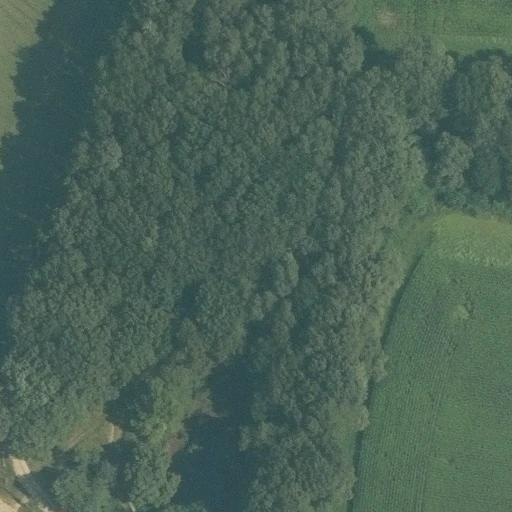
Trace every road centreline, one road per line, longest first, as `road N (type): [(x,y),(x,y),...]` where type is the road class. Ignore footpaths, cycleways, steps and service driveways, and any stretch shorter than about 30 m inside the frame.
road 1 (track): [(511,74),(445,73),(401,88),(142,375)]
road 2 (track): [(0,405),(154,0)]
road 3 (track): [(142,375),(28,484)]
road 4 (track): [(129,511),(117,443),(121,413),(142,375)]
